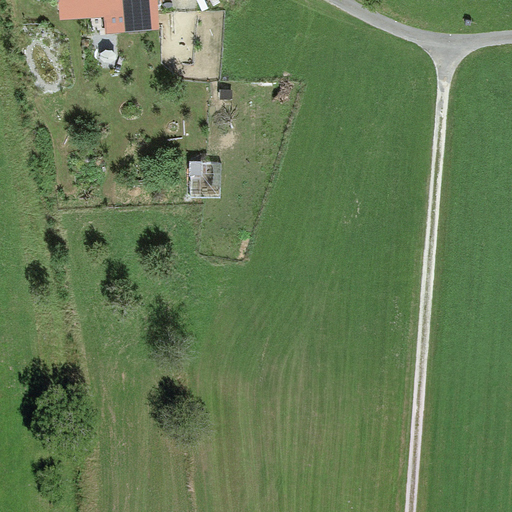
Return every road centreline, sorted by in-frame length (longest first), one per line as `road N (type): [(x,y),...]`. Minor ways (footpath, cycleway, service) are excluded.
road 1 (track): [(445,42),(408,511)]
road 2 (residential): [(511,37),(445,42),(343,0)]
